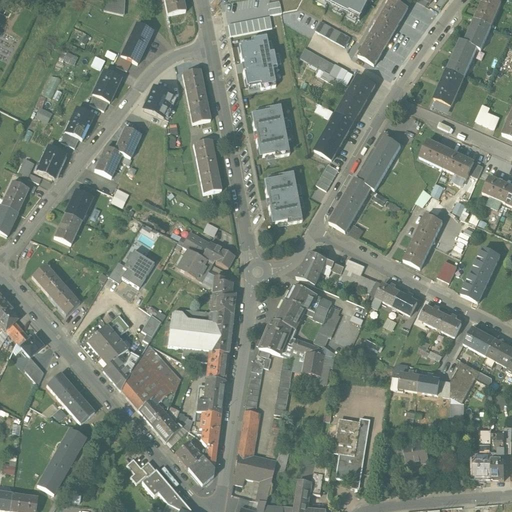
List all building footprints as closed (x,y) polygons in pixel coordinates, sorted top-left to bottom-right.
[(108,0),(103,12),(123,17),(124,0),(108,0)] [(182,0),(163,0),(167,16),(185,13),(182,0)] [(317,0),(360,22),(371,0),(317,0)] [(417,0),(415,4),(425,8),(428,4),(430,5),(432,0),(417,0)] [(501,5),(489,0),(483,0),(474,21),(491,28),(501,5)] [(408,10),(392,1),(375,30),(391,39),(408,10)] [(270,17),(281,15),(279,3),(267,5),(270,17)] [(228,26),(230,38),(272,30),(269,18),(228,26)] [(491,28),(474,21),(464,44),(477,50),(480,52),(491,28)] [(320,22),(315,32),(345,50),(351,40),(320,22)] [(136,26),(128,42),(144,50),(152,33),(136,26)] [(391,39),(375,30),(358,58),(374,68),(391,39)] [(261,91),(275,88),(272,70),(277,69),(274,55),(269,56),(265,38),(251,40),(252,45),(239,48),(246,89),(261,86),(261,91)] [(128,42),(120,58),(131,63),(137,66),(144,50),(128,42)] [(464,44),(460,42),(447,72),(464,79),(477,50),(464,44)] [(335,67),(305,50),(299,59),(320,71),(329,76),(335,67)] [(96,57),(92,67),(101,71),(105,61),(96,57)] [(131,63),(120,58),(116,68),(127,73),(131,63)] [(347,74),(335,67),(329,76),(320,71),(317,77),(333,87),(336,82),(341,85),(347,74)] [(200,72),(182,75),(187,100),(205,97),(200,72)] [(464,79),(447,72),(434,101),(451,109),(464,79)] [(120,81),(104,73),(93,97),(108,104),(109,104),(120,81)] [(358,78),(336,115),(353,125),(375,88),(358,78)] [(173,98),(154,89),(151,97),(149,97),(146,103),(148,103),(144,111),(163,120),(173,98)] [(108,104),(93,97),(89,106),(104,113),(108,104)] [(205,97),(187,100),(192,126),(210,122),(205,97)] [(315,113),(329,120),(333,112),(319,105),(315,113)] [(483,107),(476,123),(495,131),(500,120),(487,115),(490,110),(483,107)] [(266,113),(251,116),(254,133),(256,133),(258,142),(256,142),(259,159),(274,156),(275,159),(289,157),(280,108),(265,110),(266,113)] [(35,118),(48,124),(53,115),(40,109),(35,118)] [(93,118),(76,111),(65,134),(79,141),(82,142),(93,118)] [(511,114),(502,137),(511,141),(511,114)] [(353,125),(336,115),(315,153),(331,162),(353,125)] [(141,137),(124,130),(114,153),(122,157),(130,161),(141,137)] [(79,141),(65,134),(61,144),(74,150),(79,141)] [(400,150),(384,141),(372,162),(387,171),(400,150)] [(211,143),(193,146),(199,171),(216,167),(211,143)] [(451,154),(428,143),(420,160),(443,171),(451,154)] [(114,153),(105,149),(94,172),(111,180),(122,157),(114,153)] [(65,157),(48,150),(38,172),(54,180),(65,157)] [(474,165),(451,154),(443,171),(466,182),(468,176),(474,165)] [(28,179),(34,166),(24,161),(18,174),(28,179)] [(387,171),(372,162),(359,183),(371,190),(375,193),(387,171)] [(483,170),(474,165),(468,176),(478,181),(483,170)] [(316,187),(326,194),(339,173),(328,166),(316,187)] [(216,167),(199,171),(204,196),(221,193),(216,167)] [(263,183),(267,200),(269,199),(271,209),(268,209),(271,226),(287,223),(287,226),(302,223),(293,174),(278,177),(279,180),(263,183)] [(30,176),(28,181),(39,186),(41,180),(30,176)] [(511,192),(511,188),(490,179),(483,196),(506,206),(511,192)] [(355,181),(342,203),(358,212),(371,190),(359,183),(355,181)] [(23,190),(11,185),(1,208),(17,216),(28,193),(23,190)] [(25,185),(23,190),(28,193),(33,195),(35,190),(25,185)] [(111,204),(123,210),(130,195),(118,190),(111,204)] [(418,205),(425,208),(430,195),(423,192),(418,205)] [(92,201),(75,193),(65,216),(82,224),(92,201)] [(358,212),(342,203),(329,225),(345,235),(358,212)] [(1,208),(0,209),(0,235),(7,238),(17,216),(1,208)] [(82,224),(65,216),(54,240),(70,247),(82,224)] [(442,225),(426,217),(414,240),(431,248),(442,225)] [(204,232),(214,237),(218,228),(208,223),(204,232)] [(360,240),(364,231),(354,226),(350,236),(360,240)] [(234,258),(209,245),(190,235),(185,242),(181,240),(177,246),(188,252),(213,266),(214,263),(228,270),(234,258)] [(431,248),(414,240),(403,263),(420,271),(431,248)] [(500,258),(483,251),(472,274),(489,282),(500,258)] [(213,266),(188,252),(177,271),(198,283),(206,270),(209,272),(213,266)] [(138,291),(154,267),(134,254),(123,271),(126,273),(121,280),(138,291)] [(327,262),(311,256),(303,267),(321,276),(325,267),(327,262)] [(348,261),(344,269),(361,277),(365,269),(348,261)] [(341,276),(344,269),(327,262),(325,267),(327,268),(326,270),(341,276)] [(445,263),(437,280),(449,285),(456,269),(445,263)] [(62,287),(46,267),(32,279),(49,299),(62,287)] [(321,276),(303,267),(295,280),(315,289),(321,276)] [(361,277),(344,269),(341,276),(339,281),(371,295),(376,283),(361,277)] [(209,272),(206,270),(198,283),(196,288),(213,295),(214,279),(209,272)] [(489,282),(472,274),(461,298),(477,305),(489,282)] [(224,279),(214,279),(213,295),(231,297),(232,285),(223,285),(224,279)] [(369,297),(375,300),(382,287),(376,283),(371,295),(369,297)] [(79,306),(62,287),(49,299),(65,318),(79,306)] [(396,290),(390,288),(389,290),(382,287),(375,300),(392,309),(400,296),(394,293),(396,290)] [(331,304),(293,288),(285,303),(326,320),(326,319),(325,319),(330,308),(331,304)] [(231,297),(213,295),(210,314),(233,317),(235,297),(231,297)] [(406,299),(400,296),(392,309),(410,318),(417,305),(411,302),(413,299),(408,297),(406,299)] [(3,302),(0,304),(0,320),(11,311),(3,302)] [(326,320),(285,303),(275,323),(275,324),(295,332),(304,315),(313,318),(312,321),(322,325),(323,326),(326,320)] [(354,305),(352,310),(355,312),(361,315),(363,309),(354,305)] [(147,313),(162,324),(166,318),(150,308),(147,313)] [(339,312),(330,308),(325,319),(326,319),(326,320),(337,325),(339,319),(337,318),(339,312)] [(434,313),(427,309),(420,323),(437,332),(444,318),(439,315),(440,312),(435,310),(434,313)] [(11,311),(0,320),(0,329),(4,334),(14,324),(18,321),(11,312),(11,311)] [(361,315),(355,312),(352,317),(361,321),(364,316),(361,315)] [(210,314),(208,324),(187,321),(181,314),(174,313),(171,315),(168,348),(209,353),(228,355),(233,317),(210,314)] [(161,324),(151,317),(141,333),(146,336),(143,342),(148,345),(161,324)] [(363,322),(352,317),(350,323),(360,328),(363,322)] [(452,319),(451,322),(444,318),(437,332),(455,341),(461,326),(456,324),(457,321),(452,319)] [(393,333),(397,324),(388,319),(384,328),(393,333)] [(337,325),(326,320),(323,326),(322,325),(316,339),(327,343),(328,340),(330,341),(337,325)] [(295,332),(275,324),(275,323),(271,322),(259,351),(270,354),(294,361),(295,356),(283,352),(285,347),(296,351),(299,343),(292,340),(296,332),(295,332)] [(22,333),(14,324),(4,334),(0,329),(0,349),(8,336),(16,345),(18,341),(22,333)] [(127,353),(106,328),(87,344),(100,359),(97,362),(104,371),(115,362),(116,362),(127,353)] [(495,343),(472,330),(464,346),(486,359),(495,343)] [(29,341),(22,333),(18,341),(23,346),(29,341)] [(42,348),(33,338),(29,341),(23,346),(20,349),(30,359),(42,348)] [(324,350),(327,343),(316,339),(314,345),(324,350)] [(372,349),(375,344),(368,341),(365,345),(372,349)] [(295,356),(294,361),(292,373),(321,378),(323,368),(332,370),(334,359),(321,357),(323,352),(299,343),(296,351),(285,347),(283,352),(295,356)] [(511,351),(495,343),(486,359),(508,371),(511,364),(511,351)] [(381,347),(375,344),(372,349),(379,352),(381,347)] [(180,381),(148,346),(138,362),(120,393),(139,413),(152,401),(165,415),(165,416),(166,414),(166,413),(169,407),(180,381)] [(23,359),(14,349),(9,360),(14,366),(23,359)] [(424,357),(426,353),(420,349),(417,354),(424,357)] [(270,354),(259,351),(258,357),(266,359),(268,360),(270,354)] [(116,362),(122,370),(130,357),(127,353),(116,362)] [(228,355),(209,353),(207,365),(206,370),(207,370),(206,382),(225,384),(228,355)] [(434,356),(426,353),(424,357),(431,361),(434,356)] [(104,371),(103,372),(120,393),(138,362),(130,357),(122,370),(116,362),(115,362),(104,371)] [(294,361),(283,359),(279,382),(280,382),(290,384),(292,373),(294,361)] [(42,375),(29,361),(24,373),(37,388),(42,375)] [(457,370),(460,371),(474,378),(479,380),(481,376),(460,364),(457,370)] [(407,374),(408,368),(399,366),(394,369),(392,380),(400,381),(401,377),(403,374),(407,374)] [(263,370),(252,368),(245,413),(255,414),(263,370)] [(474,378),(460,371),(455,380),(454,379),(451,385),(450,400),(450,429),(463,427),(463,401),(464,398),(466,399),(473,385),(472,384),(474,378)] [(414,376),(409,375),(408,378),(401,377),(400,381),(392,380),(390,392),(404,395),(404,392),(418,395),(420,380),(414,379),(414,376)] [(77,396),(60,376),(47,388),(63,407),(77,396)] [(492,381),(481,376),(479,380),(477,383),(492,392),(492,381)] [(440,383),(433,382),(433,378),(428,377),(428,381),(420,380),(418,395),(437,398),(440,383)] [(225,384),(206,382),(203,404),(198,404),(196,414),(201,415),(220,417),(225,384)] [(290,384),(280,382),(274,416),(284,418),(290,384)] [(451,385),(440,383),(437,398),(450,400),(451,385)] [(77,396),(63,407),(80,427),(94,415),(77,396)] [(165,415),(152,401),(139,413),(152,429),(165,415)] [(43,413),(49,419),(60,409),(54,403),(43,413)] [(165,415),(152,429),(165,444),(182,429),(176,423),(178,415),(179,412),(169,407),(166,413),(166,414),(165,416),(165,415)] [(255,414),(245,413),(243,420),(237,457),(254,460),(259,423),(260,417),(255,414)] [(414,414),(407,413),(406,418),(409,419),(406,434),(411,434),(414,419),(414,414)] [(165,444),(170,450),(187,433),(189,434),(193,423),(188,421),(189,419),(184,418),(184,416),(178,415),(176,423),(182,429),(165,444)] [(220,417),(201,415),(200,432),(202,432),(201,442),(205,449),(202,459),(216,476),(224,418),(220,417)] [(332,415),(325,415),(323,424),(330,425),(332,415)] [(284,418),(274,416),(265,461),(275,463),(279,446),(284,418)] [(359,429),(339,426),(334,457),(339,458),(335,480),(351,483),(350,491),(358,492),(370,423),(360,421),(359,429)] [(85,441),(69,432),(53,460),(69,469),(85,441)] [(491,434),(480,433),(480,458),(474,457),(474,482),(490,482),(491,440),(491,434)] [(502,440),(491,440),(490,482),(504,482),(504,456),(503,456),(503,444),(503,437),(502,437),(502,440)] [(189,444),(175,456),(188,471),(202,459),(189,444)] [(424,445),(396,450),(398,461),(404,460),(406,468),(428,465),(424,445)] [(289,449),(279,446),(275,463),(267,496),(272,498),(277,476),(283,477),(289,449)] [(265,461),(256,459),(256,460),(254,460),(237,457),(234,478),(260,483),(255,503),(258,504),(265,505),(267,496),(275,463),(265,461)] [(303,457),(298,483),(311,486),(316,466),(318,459),(303,457)] [(202,459),(188,471),(202,488),(216,476),(202,459)] [(53,460),(37,488),(53,497),(69,469),(53,460)] [(135,486),(146,477),(140,471),(133,462),(126,468),(133,477),(130,480),(135,486)] [(148,480),(156,473),(148,464),(140,471),(146,477),(148,480)] [(16,465),(5,465),(5,474),(16,475),(16,465)] [(311,486),(309,496),(320,498),(323,481),(329,482),(331,468),(316,466),(311,486)] [(189,511),(156,473),(148,480),(142,485),(154,499),(158,495),(167,506),(179,511),(180,511),(181,511),(189,511)] [(311,486),(298,483),(294,511),(293,511),(306,511),(307,511),(309,496),(311,486)] [(9,511),(12,497),(0,494),(0,511),(9,511)] [(35,511),(38,500),(12,497),(9,511),(35,511)] [(256,511),(244,511),(247,502),(239,500),(236,511),(263,511),(264,509),(265,505),(258,504),(256,511)]
